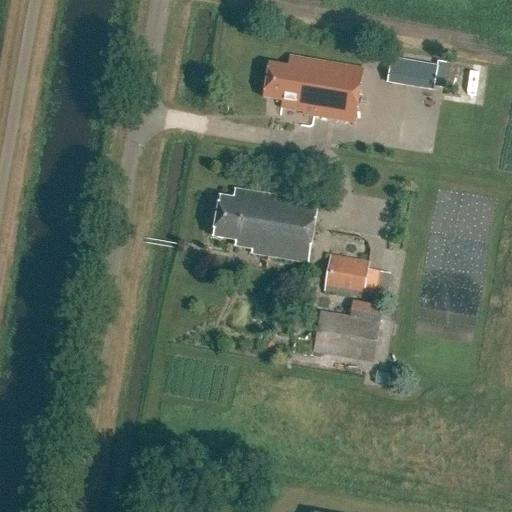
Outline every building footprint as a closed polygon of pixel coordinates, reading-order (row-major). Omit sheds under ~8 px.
[(281,110),(355,123),(364,70),(290,57),(288,66),(270,63),(264,98),(282,101),(281,110)] [(445,89),(448,66),(438,64),(437,66),(391,60),(388,84),(434,91),(434,88),(445,89)] [(309,262),(319,204),(235,191),(233,199),(219,197),(212,237),(236,241),(235,247),(253,250),(252,253),(309,262)] [(370,262),(329,256),(324,293),(377,301),(381,272),(369,270),(370,262)] [(381,322),(379,321),(382,308),(353,303),(350,317),(320,312),(314,352),(375,362),(381,322)] [(400,376),(377,372),(374,385),(398,389),(400,376)]
